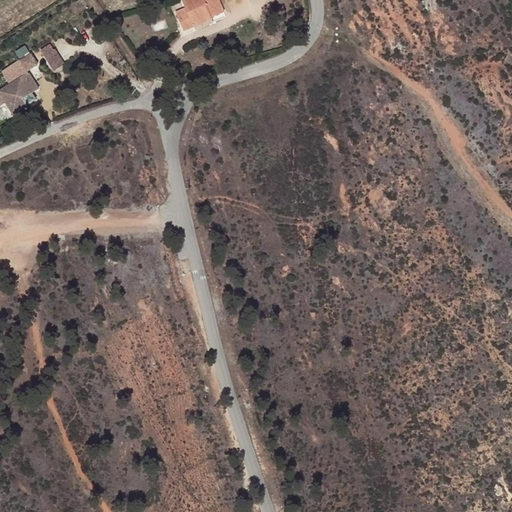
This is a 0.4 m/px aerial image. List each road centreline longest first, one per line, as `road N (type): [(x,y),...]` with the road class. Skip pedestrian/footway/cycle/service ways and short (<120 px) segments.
road 1 (residential): [(270,511),(180,217),(165,115)]
road 2 (residential): [(173,93),(290,57),(315,27),(316,0)]
road 3 (track): [(180,217),(0,229)]
road 4 (residential): [(152,99),(74,121),(0,155)]
